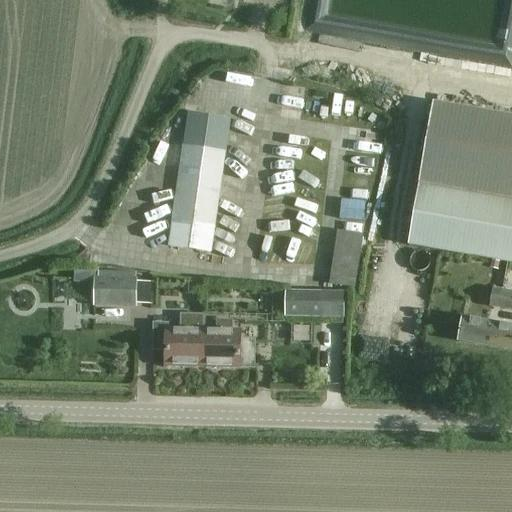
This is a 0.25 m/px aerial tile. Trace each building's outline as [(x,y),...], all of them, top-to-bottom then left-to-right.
[(307,0),(300,36),(327,42),(335,0),(307,0)] [(304,103),(305,91),(274,89),(273,101),(304,103)] [(281,104),(279,114),(296,116),(297,106),(281,104)] [(419,184),(511,200),(511,118),(433,104),(419,184)] [(189,114),(170,250),(209,255),(229,120),(189,114)] [(289,148),(308,146),(307,135),(288,137),(289,148)] [(273,160),(290,160),(291,151),(274,150),(273,160)] [(293,173),(293,162),(276,163),(276,174),(293,173)] [(511,263),(511,202),(419,186),(408,245),(511,263)] [(261,219),(262,230),(283,228),(282,217),(261,219)] [(158,219),(137,225),(143,248),(165,242),(158,219)] [(336,232),(333,250),(359,255),(362,236),(336,232)] [(263,258),(266,236),(256,235),(253,257),(263,258)] [(330,273),(327,286),(354,290),(356,277),(330,273)] [(135,278),(92,278),(92,307),(136,307),(135,278)] [(511,310),(511,292),(494,290),(491,307),(511,310)] [(285,317),(322,318),(322,295),(285,294),(285,317)] [(72,296),(59,297),(61,322),(74,321),(72,296)] [(155,325),(154,350),(166,350),(165,367),(202,368),(203,330),(203,317),(182,316),(181,330),(167,329),(167,325),(155,325)] [(511,351),(511,327),(463,319),(459,342),(511,351)] [(240,331),(203,330),(202,368),(239,369),(239,368),(254,369),(254,342),(240,341),(240,331)] [(80,366),(97,366),(97,356),(80,356),(80,366)]
